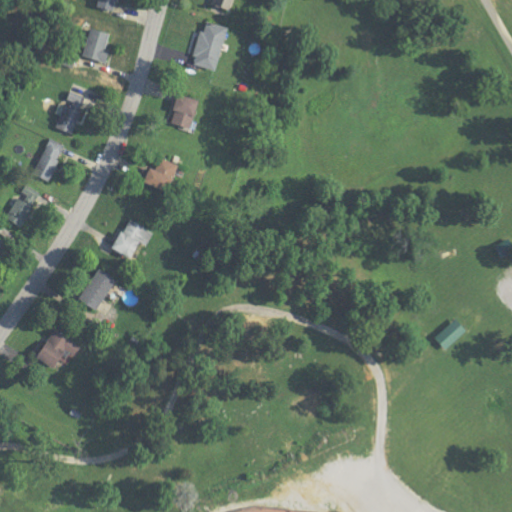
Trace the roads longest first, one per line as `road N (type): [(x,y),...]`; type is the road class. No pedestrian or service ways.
road 1 (track): [(412,511),(379,483),(375,366),(323,327),(278,311),(238,307),(212,317),(162,418),(115,454),(84,461),(0,445)]
road 2 (residential): [(0,329),(71,232),(108,159),(159,0)]
